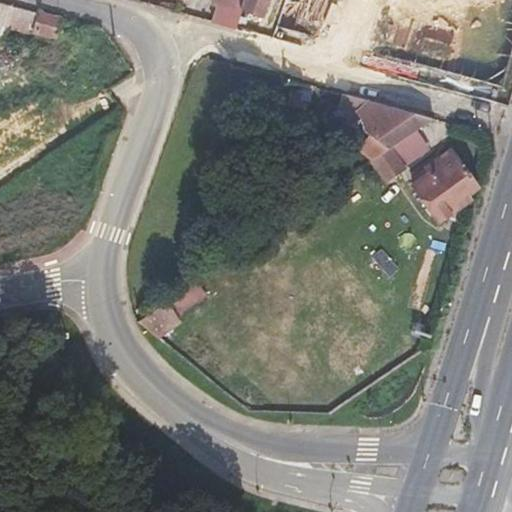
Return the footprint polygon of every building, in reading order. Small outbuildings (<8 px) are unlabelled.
[(63,19),(0,0),(0,40),(4,42),(9,29),(32,36),(32,34),(57,39),(63,19)] [(241,10),(244,0),(212,0),(211,5),(216,7),(211,22),(235,28),(241,10)] [(244,0),(241,10),(264,18),(270,0),(244,0)] [(511,0),(285,0),(274,32),(331,53),(507,102),(511,83),(511,0)] [(314,86),(290,80),(286,94),(309,101),(314,86)] [(343,94),(338,114),(351,119),(359,118),(363,129),(369,134),(357,149),(358,150),(372,162),(416,131),(433,120),(343,94)] [(405,165),(428,148),(416,131),(372,162),(385,181),(406,167),(405,165)] [(437,220),(479,190),(451,151),(409,181),(437,220)] [(140,322),(158,336),(180,321),(177,316),(206,296),(197,282),(168,302),(140,322)]
